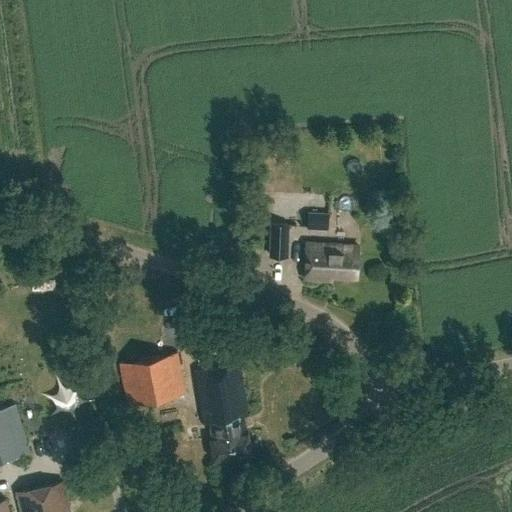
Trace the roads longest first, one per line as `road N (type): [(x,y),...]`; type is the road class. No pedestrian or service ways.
road 1 (unclassified): [(396,402),(351,342),(323,320),(0,218)]
road 2 (unclassified): [(242,511),(396,402)]
road 3 (unclassified): [(396,402),(511,368)]
